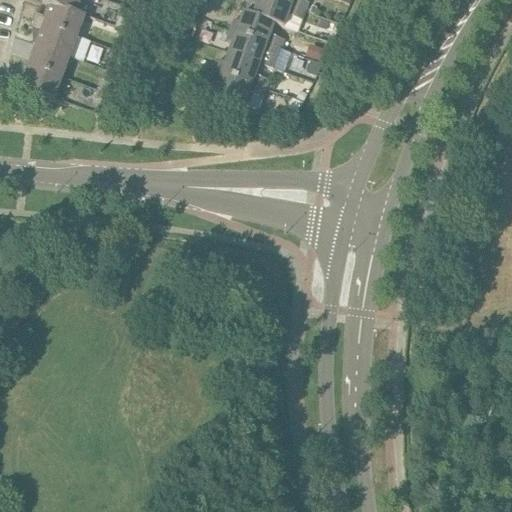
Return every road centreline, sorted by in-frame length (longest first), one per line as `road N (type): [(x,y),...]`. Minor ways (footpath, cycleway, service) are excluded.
road 1 (tertiary): [(370,213),(0,171)]
road 2 (tertiary): [(356,511),(346,371),(370,213)]
road 3 (tertiary): [(370,213),(398,132),(481,0)]
